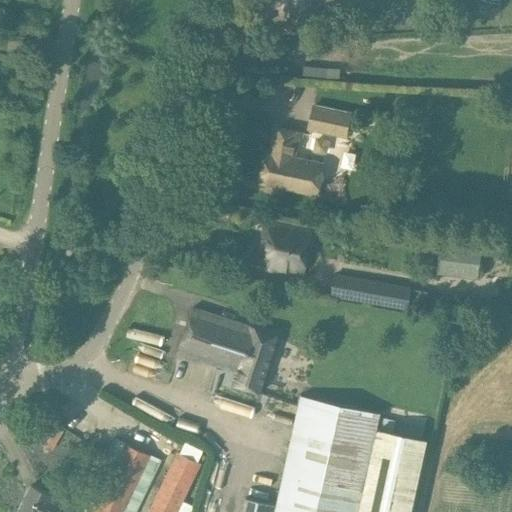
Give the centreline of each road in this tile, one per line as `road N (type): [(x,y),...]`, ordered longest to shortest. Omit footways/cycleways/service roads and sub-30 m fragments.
road 1 (unclassified): [(13,358),(56,379),(75,370),(100,332),(229,0)]
road 2 (tertiary): [(13,358),(67,0)]
